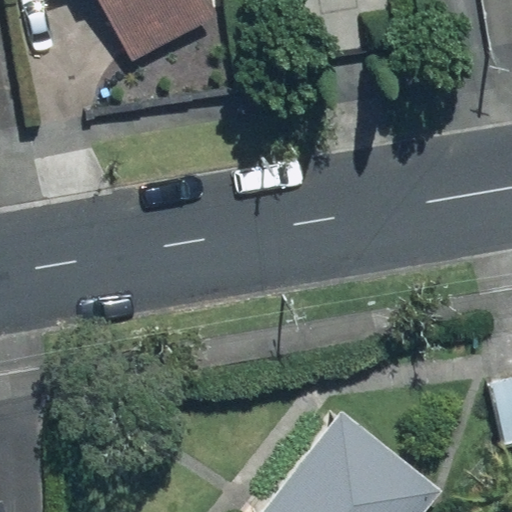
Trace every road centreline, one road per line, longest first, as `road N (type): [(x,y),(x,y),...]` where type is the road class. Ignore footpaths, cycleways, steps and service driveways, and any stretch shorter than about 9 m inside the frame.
road 1 (tertiary): [(0,276),(511,192)]
road 2 (unknown): [(458,0),(489,196)]
